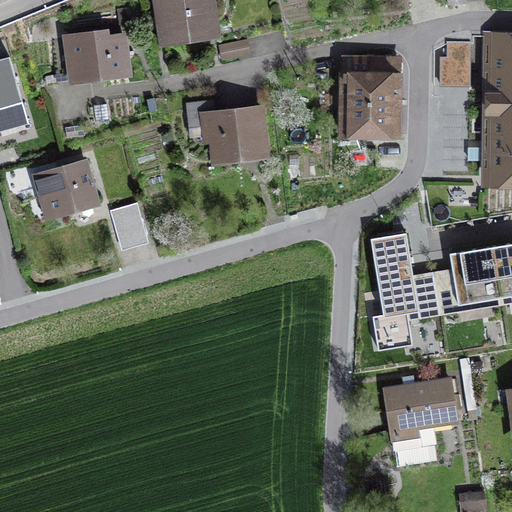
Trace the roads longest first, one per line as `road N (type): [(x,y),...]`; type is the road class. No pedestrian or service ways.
road 1 (residential): [(0,314),(349,212)]
road 2 (residential): [(349,212),(329,437),(331,511)]
road 3 (residential): [(349,212),(379,203),(408,178),(418,34)]
road 4 (residential): [(269,44),(418,34)]
